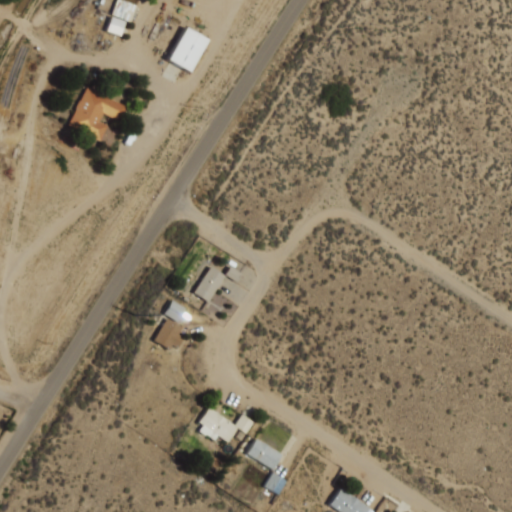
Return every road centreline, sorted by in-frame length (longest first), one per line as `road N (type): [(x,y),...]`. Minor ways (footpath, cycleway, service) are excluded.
road 1 (tertiary): [(300,0),(0,470)]
road 2 (residential): [(227,361),(238,381),(439,511)]
road 3 (residential): [(227,361),(227,341),(316,214)]
road 4 (residential): [(173,198),(273,267)]
